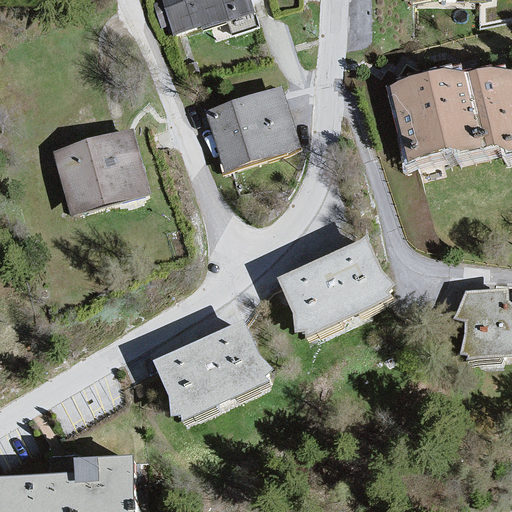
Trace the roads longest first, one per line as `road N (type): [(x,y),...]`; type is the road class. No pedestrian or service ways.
road 1 (residential): [(330,57),(396,248),(449,282),(511,285)]
road 2 (residential): [(241,289),(130,0)]
road 3 (residential): [(241,289),(0,430)]
road 4 (residential): [(330,57),(318,194),(304,238),(241,289)]
